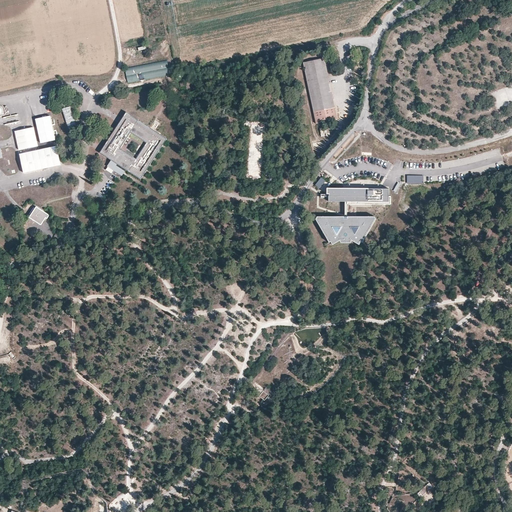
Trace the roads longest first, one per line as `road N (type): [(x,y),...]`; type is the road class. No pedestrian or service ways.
road 1 (unclassified): [(361,123),(277,221),(190,201),(169,204),(0,267)]
road 2 (track): [(235,310),(182,317),(143,297),(81,303),(72,325),(75,369),(115,414)]
road 3 (track): [(167,87),(201,69),(339,43)]
road 4 (track): [(130,443),(115,414),(67,457),(21,461),(7,453),(0,462)]
road 5 (unclassified): [(511,131),(418,151),(361,123)]
